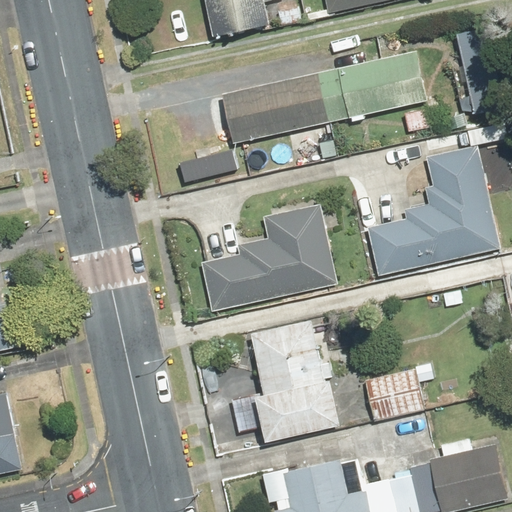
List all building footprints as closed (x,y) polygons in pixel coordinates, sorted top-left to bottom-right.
[(265,0),(204,0),(212,38),(271,25),(265,0)] [(325,0),(328,15),(400,0),(325,0)] [(416,51),(222,94),(234,145),(428,102),(416,51)] [(368,228),(379,278),(500,250),(476,146),(427,157),(434,186),(425,188),(429,205),(404,211),(406,220),(368,228)] [(202,262),(213,311),(339,284),(321,204),(263,216),(268,239),(237,246),(239,255),(202,262)] [(444,296),(413,303),(417,321),(448,314),(444,296)] [(0,350),(21,346),(11,303),(0,305),(0,350)] [(312,320),(250,334),(264,394),(254,397),(265,443),(340,426),(329,380),(326,380),(312,320)] [(416,369),(364,380),(373,421),(425,410),(416,369)] [(9,394),(0,396),(0,473),(23,469),(9,394)] [(432,470),(360,486),(362,493),(348,497),(340,460),(284,473),(292,508),(274,511),(442,511),(443,511),(450,511),(509,499),(497,445),(430,461),(432,470)]
